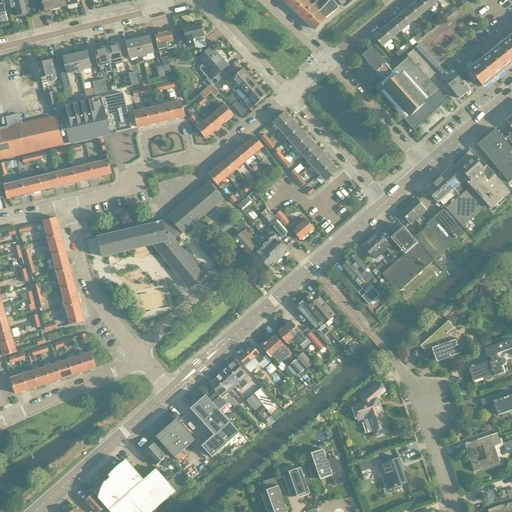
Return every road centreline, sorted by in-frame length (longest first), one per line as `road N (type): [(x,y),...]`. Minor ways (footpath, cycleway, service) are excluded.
road 1 (tertiary): [(170,389),(386,200)]
road 2 (tertiary): [(32,511),(170,389)]
road 3 (residential): [(136,353),(97,304),(65,204)]
road 4 (residential): [(155,9),(0,47)]
road 5 (residential): [(454,511),(397,366)]
road 6 (residential): [(423,167),(326,60)]
road 7 (residential): [(291,93),(386,200)]
road 8 (residential): [(12,417),(143,360)]
road 9 (residential): [(136,353),(234,270)]
road 10 (residential): [(190,160),(220,151),(291,93)]
road 11 (residential): [(211,0),(291,93)]
